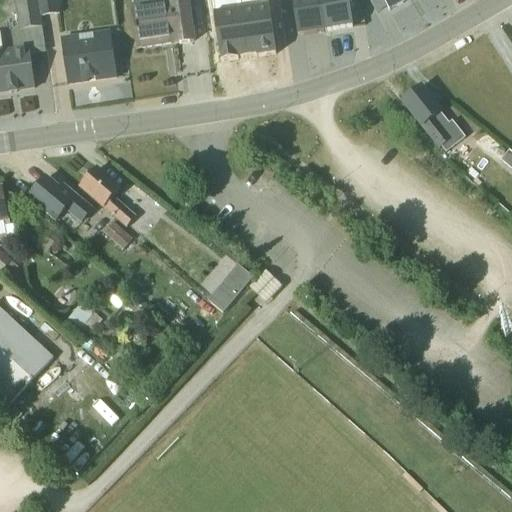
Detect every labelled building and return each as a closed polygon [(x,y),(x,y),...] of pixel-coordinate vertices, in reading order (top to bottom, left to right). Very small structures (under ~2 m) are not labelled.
[(0,95),(34,91),(29,57),(45,55),(40,19),(37,0),(12,0),(18,33),(10,34),(12,53),(2,54),(0,43),(0,95)] [(55,0),(37,0),(40,19),(58,16),(55,0)] [(137,53),(193,44),(187,0),(165,0),(166,1),(130,7),(137,53)] [(238,0),(210,0),(220,64),(248,60),(238,0)] [(266,0),(238,0),(248,60),(276,56),(266,0)] [(325,35),(319,0),(291,0),(297,39),(325,35)] [(319,0),(325,35),(352,30),(347,0),(319,0)] [(380,0),(389,15),(409,3),(407,0),(380,0)] [(67,88),(116,80),(110,33),(60,41),(67,88)] [(447,126),(420,91),(402,105),(444,157),(465,141),(451,124),(447,126)] [(501,165),(511,172),(511,155),(509,153),(501,165)] [(96,171),(79,190),(126,232),(136,220),(114,201),(120,193),(96,171)] [(55,225),(65,213),(82,228),(93,215),(62,188),(59,191),(47,180),(28,201),(55,225)] [(2,190),(0,190),(0,238),(5,237),(3,228),(9,227),(2,190)] [(132,242),(112,227),(104,237),(123,252),(132,242)] [(40,238),(32,250),(44,258),(52,246),(40,238)] [(10,263),(0,255),(0,275),(0,276),(10,263)] [(253,281),(237,267),(206,303),(222,316),(253,281)] [(282,290),(265,274),(256,283),(248,291),(265,307),(282,290)] [(111,290),(104,300),(117,311),(125,301),(111,290)] [(80,306),(68,322),(89,338),(102,324),(80,306)] [(54,367),(0,316),(0,401),(11,412),(54,367)] [(67,324),(61,330),(100,366),(107,358),(67,324)]
